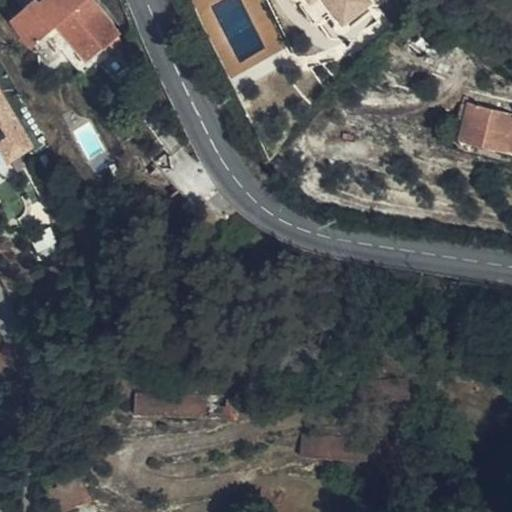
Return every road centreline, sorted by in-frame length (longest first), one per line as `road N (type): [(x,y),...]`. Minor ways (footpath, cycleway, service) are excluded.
road 1 (tertiary): [(150,0),(213,138),(281,215),(323,233),(511,265)]
road 2 (unclassified): [(43,511),(27,355),(0,298)]
